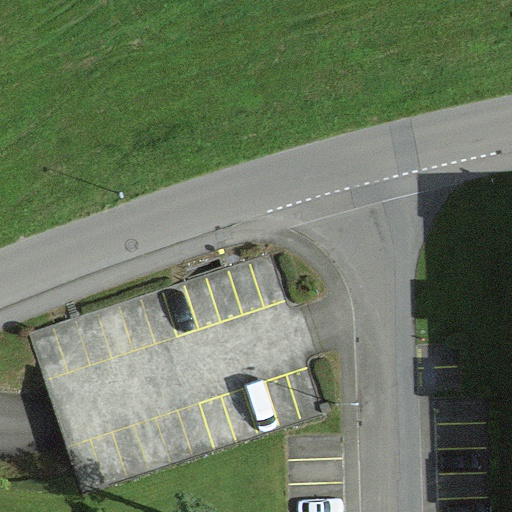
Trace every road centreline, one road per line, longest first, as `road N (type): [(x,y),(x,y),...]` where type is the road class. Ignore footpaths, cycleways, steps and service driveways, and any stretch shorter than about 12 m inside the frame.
road 1 (residential): [(0,275),(376,154)]
road 2 (residential): [(376,154),(398,511)]
road 3 (residential): [(376,154),(511,122)]
